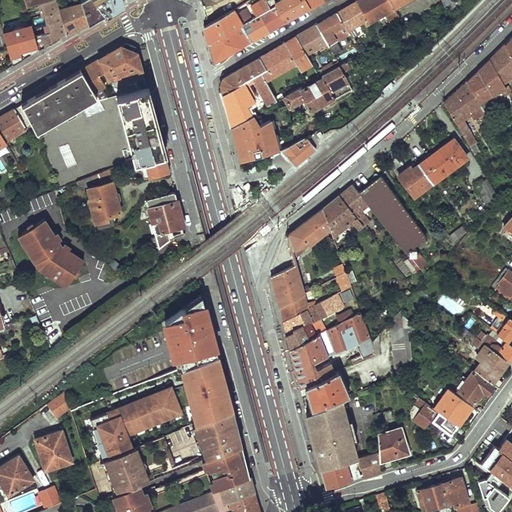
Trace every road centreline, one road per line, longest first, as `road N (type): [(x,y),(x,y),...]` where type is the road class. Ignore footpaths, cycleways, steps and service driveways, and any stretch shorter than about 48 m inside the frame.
road 1 (residential): [(511,25),(373,155),(253,250),(312,498)]
road 2 (secondary): [(293,503),(162,9)]
road 3 (residential): [(312,498),(459,455),(511,381)]
road 4 (residential): [(142,16),(192,222)]
road 5 (residential): [(0,96),(142,16)]
road 6 (residential): [(207,76),(342,0)]
